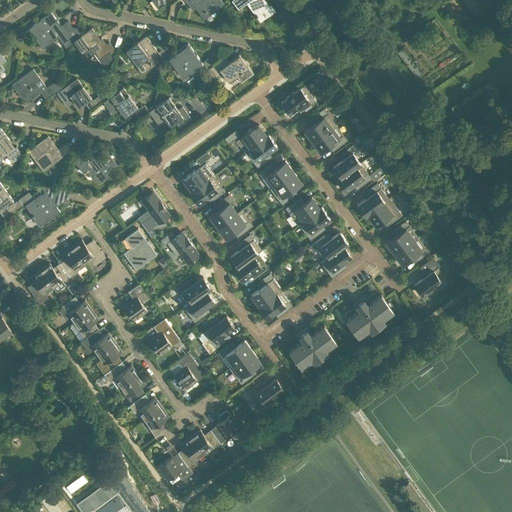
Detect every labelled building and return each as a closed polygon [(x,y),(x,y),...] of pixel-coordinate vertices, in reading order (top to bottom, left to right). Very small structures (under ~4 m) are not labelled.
[(185,0),(186,1),(187,0),(190,0),(204,19),(205,18),(204,16),(214,9),(215,10),(224,4),(221,0),(185,0)] [(265,0),(232,0),(238,8),(247,2),(255,14),(255,15),(256,16),(258,14),(263,10),(268,16),(275,10),(271,4),(269,5),(265,0)] [(51,12),(44,17),(28,29),(43,48),(58,37),(65,46),(70,47),(71,43),(69,41),(81,32),(78,28),(72,27),(68,20),(61,25),(51,12)] [(94,53),(99,60),(104,66),(114,59),(111,56),(116,52),(109,42),(105,45),(92,27),(74,40),(87,58),(94,53)] [(163,53),(160,55),(153,45),(151,47),(148,44),(151,42),(146,36),(126,50),(143,73),(163,58),(172,51),(165,42),(159,46),(163,53)] [(183,77),(196,68),(200,74),(210,66),(206,60),(202,63),(188,43),(169,58),(183,77)] [(396,52),(416,77),(423,72),(415,61),(416,60),(413,56),(411,57),(404,47),(396,52)] [(217,76),(222,72),(228,81),(236,75),(241,83),(254,74),(239,54),(227,63),(223,57),(210,67),(217,76)] [(33,68),(12,83),(22,98),(24,97),(27,102),(41,92),(46,99),(61,87),(56,80),(47,87),(33,68)] [(91,98),(82,85),(77,78),(57,92),(66,105),(74,100),(79,107),(91,98)] [(304,85),(294,92),(294,91),(286,97),(287,97),(281,102),(289,113),(300,104),(304,110),(316,101),(304,85)] [(112,114),(120,109),(125,116),(138,107),(123,87),(103,102),(112,114)] [(185,93),(179,97),(183,104),(190,99),(185,93)] [(88,103),(92,108),(102,100),(99,95),(88,103)] [(182,106),(178,109),(169,97),(149,111),(158,124),(165,119),(171,126),(179,120),(182,123),(190,117),(182,106)] [(144,105),(134,112),(137,117),(148,109),(144,105)] [(336,124),(324,108),(313,116),(317,121),(304,130),(312,141),(336,124)] [(267,136),(258,124),(254,127),(253,126),(245,132),(246,133),(236,140),(245,153),(246,152),(267,136)] [(312,141),(320,152),(332,143),(336,148),(348,140),(336,124),(312,141)] [(0,127),(0,158),(0,159),(7,154),(12,162),(23,155),(16,146),(15,147),(0,127)] [(235,129),(224,138),(228,143),(239,135),(235,129)] [(267,136),(246,152),(257,167),(268,159),(265,154),(277,145),(269,134),(267,136)] [(68,142),(58,149),(48,136),(28,150),(43,170),(63,155),(62,155),(72,148),(68,142)] [(360,163),(353,153),(357,150),(353,144),(341,152),(345,158),(333,166),(341,176),(341,177),(360,163)] [(107,174),(111,170),(93,146),(74,160),(83,172),(88,168),(94,175),(92,176),(97,182),(101,182),(108,176),(107,174)] [(207,151),(195,159),(199,164),(210,156),(207,151)] [(262,169),(274,185),(293,171),(285,160),(273,169),(270,164),(262,169)] [(214,176),(215,175),(205,163),(195,170),(194,169),(187,175),(188,176),(183,179),(192,191),(213,176),(214,176)] [(337,179),(345,190),(357,181),(360,187),(372,178),(360,163),(341,177),(341,176),(337,179)] [(274,185),(270,188),(282,204),(293,196),(289,191),(301,182),(293,171),(274,185)] [(198,203),(210,194),(214,200),(225,191),(214,176),(213,176),(192,191),(190,192),(198,203)] [(0,211),(14,202),(0,181),(0,211)] [(388,198),(377,182),(365,191),(369,196),(357,204),(365,215),(367,214),(388,198)] [(45,191),(26,205),(35,218),(34,218),(39,225),(59,210),(50,197),(57,192),(53,186),(45,184),(41,187),(45,191)] [(141,199),(158,222),(151,227),(156,233),(167,225),(163,220),(170,215),(165,209),(166,208),(160,201),(152,191),(141,199)] [(218,227),(237,213),(237,212),(229,202),(233,199),(229,194),(218,202),(221,207),(210,216),(218,227)] [(320,208),(311,196),(300,205),(296,199),(285,207),(298,225),(299,224),(320,208)] [(367,214),(376,226),(387,218),(391,223),(402,214),(389,197),(388,198),(367,214)] [(7,208),(11,213),(11,214),(24,205),(20,199),(7,208)] [(408,202),(403,206),(409,214),(414,211),(408,202)] [(318,226),(330,218),(322,207),(320,208),(299,224),(310,240),(322,231),(318,226)] [(226,238),(238,229),(241,234),(253,226),(241,209),(237,212),(237,213),(218,227),(226,238)] [(386,242),(394,253),(417,236),(405,220),(394,228),(398,233),(386,242)] [(125,237),(132,246),(130,248),(131,250),(125,255),(136,269),(157,254),(138,228),(125,237)] [(188,263),(199,255),(192,245),(192,244),(187,237),(186,238),(182,232),(175,236),(172,231),(160,239),(164,245),(167,243),(176,256),(180,253),(188,263)] [(344,245),(348,242),(340,231),(328,240),(324,235),(309,246),(313,252),(317,249),(324,258),(324,259),(344,245)] [(258,252),(261,250),(250,234),(238,242),(242,247),(230,256),(238,266),(257,252),(258,252)] [(394,253),(402,264),(414,255),(418,260),(429,252),(417,236),(394,253)] [(73,246),(85,263),(91,259),(94,264),(105,256),(94,241),(87,246),(82,240),(73,246)] [(324,258),(320,261),(332,277),(343,269),(339,264),(351,255),(344,245),(324,259),(324,258)] [(68,259),(61,264),(69,275),(85,263),(73,246),(64,254),(68,259)] [(238,266),(234,269),(242,280),(254,271),(257,276),(269,268),(258,252),(257,252),(238,266)] [(169,264),(163,257),(158,261),(163,268),(169,264)] [(419,267),(422,270),(425,275),(414,284),(422,295),(437,284),(439,287),(446,282),(443,279),(445,278),(435,264),(437,263),(433,257),(419,267)] [(69,275),(61,264),(54,269),(50,263),(41,270),(53,287),(69,275)] [(44,293),(53,287),(41,270),(31,277),(35,283),(29,288),(39,302),(46,297),(44,293)] [(259,306),(260,306),(281,291),(282,290),(269,273),(258,281),(262,286),(251,294),(259,306)] [(207,290),(211,287),(203,276),(191,285),(187,280),(176,288),(187,303),(187,304),(206,290),(207,290)] [(139,283),(130,290),(135,297),(123,306),(133,319),(147,309),(142,303),(149,297),(139,283)] [(214,300),(207,290),(206,290),(187,304),(187,303),(183,306),(195,322),(206,314),(202,309),(214,300)] [(259,306),(258,307),(266,318),(278,309),(281,314),(293,306),(281,291),(260,306),(259,306)] [(369,327),(371,331),(384,321),(382,318),(393,310),(381,294),(367,304),(363,299),(356,304),(360,309),(346,319),(358,336),(369,327)] [(73,297),(62,305),(58,308),(65,319),(70,316),(74,321),(74,322),(91,310),(84,300),(78,304),(73,297)] [(82,341),(97,330),(92,323),(98,319),(91,310),(74,322),(74,321),(70,324),(71,325),(70,326),(75,334),(81,330),(86,337),(82,340),(82,341)] [(203,332),(207,338),(201,342),(209,352),(215,348),(227,339),(223,334),(234,326),(226,315),(218,321),(216,318),(210,322),(212,325),(203,332)] [(0,318),(0,339),(4,336),(3,334),(10,329),(2,317),(0,318)] [(158,354),(172,344),(179,339),(170,326),(164,318),(155,325),(160,332),(149,341),(158,354)] [(301,366),(312,358),(314,361),(327,352),(325,349),(336,341),(324,324),(310,334),(306,329),(299,334),(303,340),(289,350),(301,366)] [(102,336),(97,330),(82,341),(89,351),(93,348),(98,354),(114,342),(107,332),(102,336)] [(244,340),(232,349),(229,344),(217,352),(222,358),(225,355),(233,365),(252,351),(244,340)] [(121,351),(114,342),(98,354),(101,359),(97,362),(106,373),(120,363),(115,356),(121,351)] [(233,365),(229,368),(241,384),(252,376),(248,371),(260,362),(252,351),(233,365)] [(194,365),(197,363),(189,352),(179,359),(185,367),(174,376),(183,389),(197,379),(202,375),(198,369),(197,369),(194,365)] [(205,367),(210,363),(207,358),(201,362),(205,367)] [(114,377),(121,387),(138,375),(131,365),(125,369),(120,363),(106,373),(110,380),(114,377)] [(144,384),(138,375),(121,387),(133,403),(144,395),(139,388),(144,384)] [(99,378),(95,381),(99,386),(103,383),(99,378)] [(284,389),(276,378),(265,386),(261,381),(249,390),(261,406),(284,389)] [(5,392),(8,397),(15,392),(11,387),(5,392)] [(133,403),(145,419),(161,407),(154,397),(148,401),(144,395),(133,403)] [(168,416),(161,407),(145,419),(156,435),(167,427),(162,420),(168,416)] [(225,439),(230,435),(231,436),(234,438),(235,438),(236,438),(238,438),(239,437),(240,436),(240,434),(241,432),(240,430),(239,429),(226,410),(218,416),(221,420),(215,424),(210,428),(219,442),(225,438),(225,439)] [(219,442),(210,428),(205,431),(200,427),(189,435),(203,453),(219,442)] [(187,465),(203,453),(189,435),(181,442),(184,445),(177,451),(187,465)] [(187,465),(177,451),(171,441),(166,445),(172,454),(157,465),(168,480),(178,473),(184,480),(186,479),(189,484),(191,482),(192,483),(196,480),(195,479),(197,478),(196,477),(193,472),(187,465)] [(228,451),(233,458),(241,452),(239,449),(234,452),(232,448),(228,451)] [(107,481),(76,503),(82,511),(150,511),(131,486),(133,485),(121,468),(106,479),(107,481)] [(193,472),(196,477),(201,474),(197,469),(193,472)] [(12,479),(0,488),(0,492),(2,496),(17,485),(12,479)]
